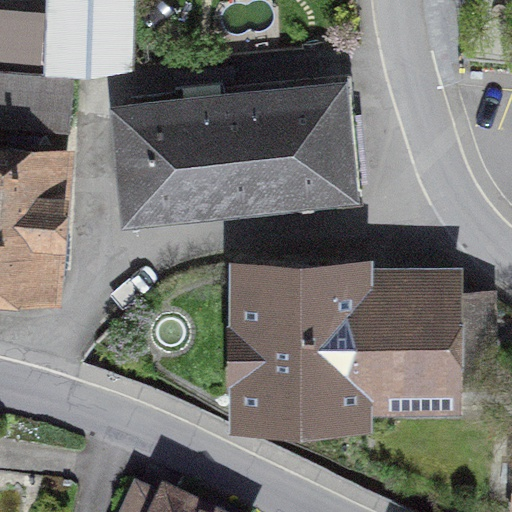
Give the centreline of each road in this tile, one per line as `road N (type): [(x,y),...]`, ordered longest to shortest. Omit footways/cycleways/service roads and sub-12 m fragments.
road 1 (residential): [(511,246),(443,153),(406,34),(408,0)]
road 2 (residential): [(317,511),(127,424)]
road 3 (residential): [(127,424),(0,382)]
